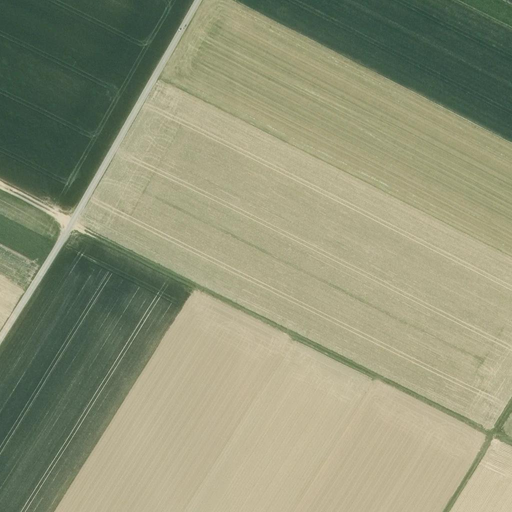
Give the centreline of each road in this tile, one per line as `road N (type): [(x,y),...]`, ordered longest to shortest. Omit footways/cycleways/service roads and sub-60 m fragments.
road 1 (track): [(0,186),(496,440)]
road 2 (track): [(199,0),(0,339)]
